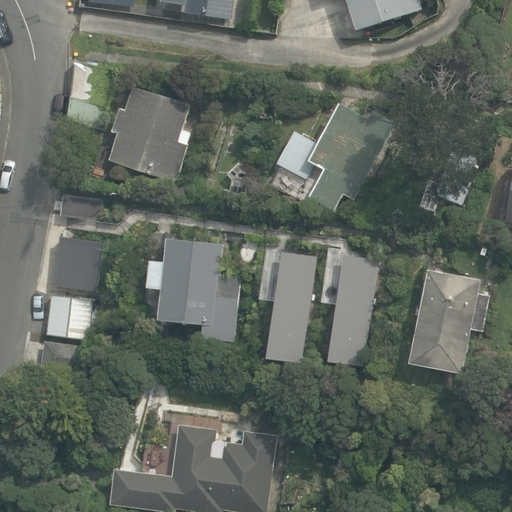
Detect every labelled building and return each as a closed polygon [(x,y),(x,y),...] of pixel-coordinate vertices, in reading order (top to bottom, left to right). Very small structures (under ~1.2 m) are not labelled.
[(185,0),(184,14),(234,21),(236,0),(185,0)] [(349,0),(358,29),(412,12),(408,0),(349,0)] [(69,119),(102,129),(119,70),(77,60),(69,119)] [(112,160),(178,182),(194,134),(185,131),(193,106),(136,87),(129,110),(122,108),(115,131),(120,133),(112,160)] [(311,196),(337,210),(346,195),(356,201),(399,124),(376,111),(371,119),(343,104),(320,144),(317,143),(298,132),(280,164),(308,180),(316,164),(326,170),(311,196)] [(438,197),(463,205),(476,164),(451,156),(438,197)] [(62,216),(101,221),(103,199),(65,194),(62,216)] [(203,339),(237,342),(243,277),(221,275),(225,241),(170,236),(168,263),(152,261),(150,287),(166,289),(163,320),(204,325),(203,339)] [(242,255),(257,257),(259,240),(244,238),(242,255)] [(412,362),(465,373),(473,330),(485,333),(493,295),(479,293),(482,280),(431,269),(423,306),(420,306),(418,315),(421,315),(412,362)] [(55,294),(50,336),(91,340),(95,299),(55,294)] [(51,388),(86,393),(92,347),(47,341),(43,368),(53,370),(51,388)] [(244,511),(268,511),(280,436),(247,431),(245,444),(224,441),(223,444),(216,443),(214,432),(189,428),(187,440),(183,440),(182,449),(177,448),(173,476),(118,468),(113,504),(170,511),(177,511),(178,507),(214,511),(222,511),(223,509),(244,511)]
